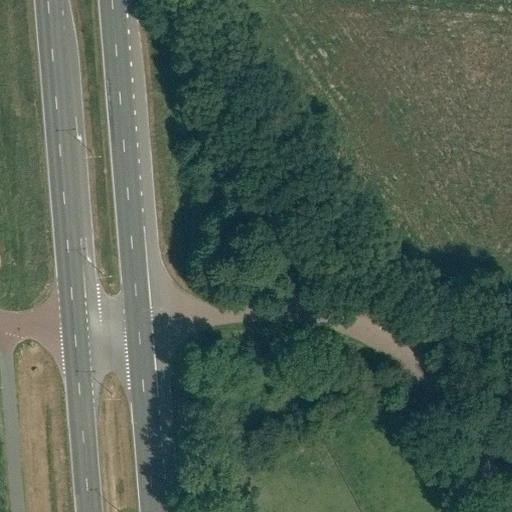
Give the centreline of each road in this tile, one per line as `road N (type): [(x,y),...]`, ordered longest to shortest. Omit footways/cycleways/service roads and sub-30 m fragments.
road 1 (primary): [(47,0),(73,324)]
road 2 (primary): [(138,320),(111,0)]
road 3 (unclassified): [(138,320),(298,313),(361,326),(393,346)]
road 4 (unclassified): [(511,503),(419,370),(393,346)]
road 5 (primary): [(153,511),(138,320)]
road 6 (primary): [(73,324),(89,511)]
